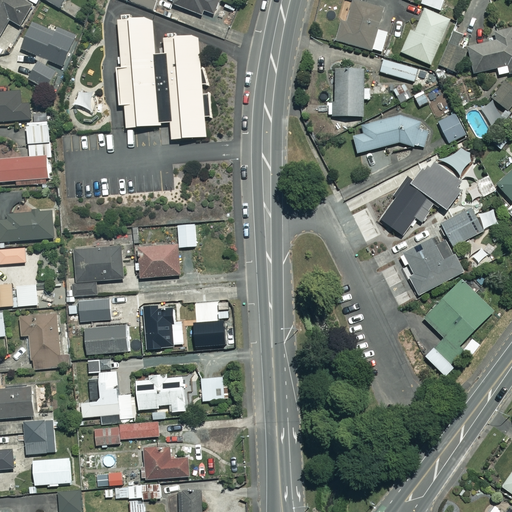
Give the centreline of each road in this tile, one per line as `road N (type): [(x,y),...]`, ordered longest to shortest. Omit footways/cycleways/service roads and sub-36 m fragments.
road 1 (secondary): [(268,219),(278,483)]
road 2 (residential): [(407,401),(327,225),(268,219)]
road 3 (secondary): [(286,0),(266,112),(268,219)]
road 4 (secondary): [(511,363),(399,511)]
